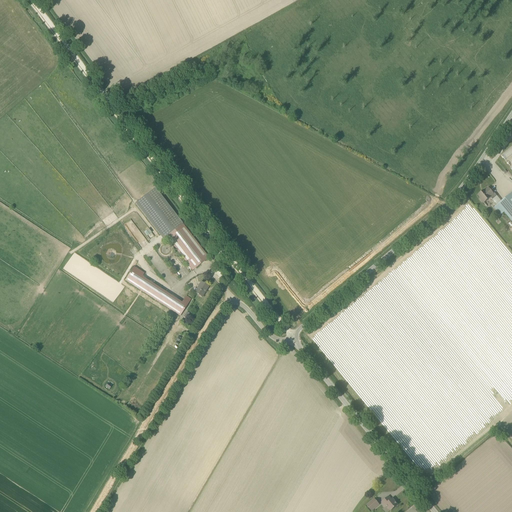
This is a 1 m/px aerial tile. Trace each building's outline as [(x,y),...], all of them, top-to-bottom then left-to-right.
[(511,147),(501,154),(504,159),(511,153),(511,147)] [(155,188),(135,204),(162,240),(166,236),(183,224),(155,188)] [(480,199),(484,203),(491,197),(490,197),(494,194),(488,188),(485,190),(478,195),(481,199),(480,199)] [(504,212),(511,220),(511,221),(511,192),(494,208),(500,215),(504,212)] [(209,258),(184,226),(183,224),(166,236),(168,239),(193,271),(209,258)] [(150,239),(154,236),(149,229),(144,232),(150,239)] [(176,269),(183,264),(177,256),(169,262),(176,269)] [(125,281),(175,313),(180,316),(191,300),(186,297),(182,303),(159,288),(160,286),(157,284),(155,286),(142,277),(144,274),(140,271),(141,270),(136,266),(135,267),(134,267),(125,281)] [(201,282),(195,293),(202,297),(208,287),(201,282)] [(386,505),(391,511),(398,505),(392,499),(391,500),(389,496),(381,503),(385,506),(386,505)] [(367,505),(371,511),(379,505),(374,499),(367,505)]
